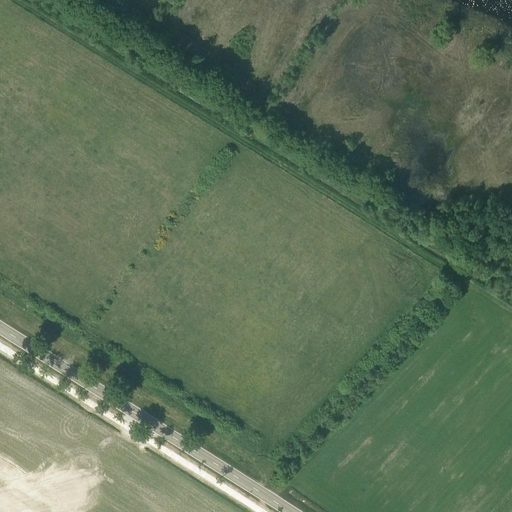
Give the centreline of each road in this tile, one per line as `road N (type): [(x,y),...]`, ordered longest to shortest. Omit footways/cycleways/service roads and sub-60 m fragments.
road 1 (track): [(20,0),(466,283)]
road 2 (secondary): [(288,511),(0,326)]
road 3 (track): [(268,499),(466,283)]
